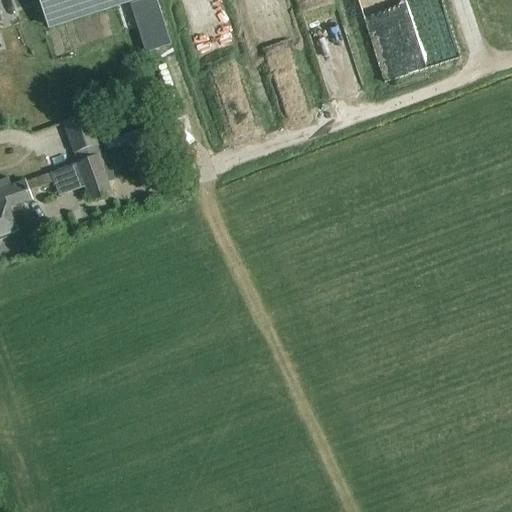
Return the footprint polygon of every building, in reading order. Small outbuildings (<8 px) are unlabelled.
[(41,0),(50,27),(134,0),(41,0)] [(385,76),(422,64),(410,23),(378,32),(371,11),(366,12),(385,76)] [(75,165),(100,156),(87,119),(62,127),(75,165)] [(48,175),(25,183),(11,189),(7,180),(0,182),(0,239),(17,233),(8,210),(31,201),(29,193),(52,185),(57,199),(84,190),(89,205),(112,197),(108,184),(114,182),(105,156),(100,157),(100,156),(75,165),(76,166),(49,176),(48,175)] [(147,194),(166,187),(161,172),(141,179),(147,194)]
